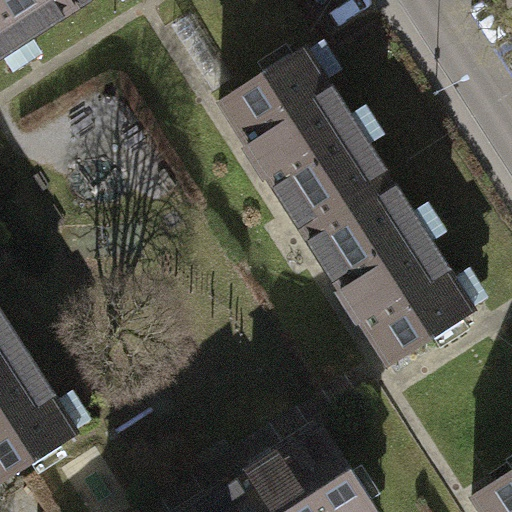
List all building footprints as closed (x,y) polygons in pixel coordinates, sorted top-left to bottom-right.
[(58,0),(0,0),(0,53),(66,11),(58,0)] [(58,0),(66,11),(83,0),(58,0)] [(298,47),(212,102),(297,233),(383,177),(298,47)] [(383,177),(297,233),(381,363),(467,307),(383,177)] [(0,325),(0,474),(68,430),(0,325)] [(315,424),(183,508),(185,511),(367,511),(370,510),(315,424)] [(511,511),(511,463),(465,493),(477,511),(511,511)]
